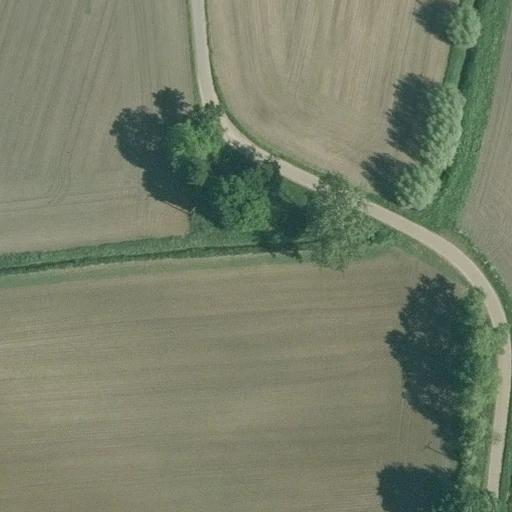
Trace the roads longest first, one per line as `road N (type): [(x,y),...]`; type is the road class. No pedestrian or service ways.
road 1 (residential): [(199,0),(208,111),(255,167),(422,249),(489,301),(511,368)]
road 2 (residential): [(511,389),(496,511)]
